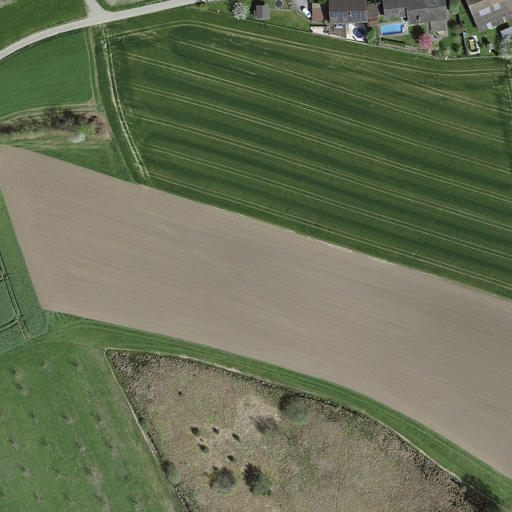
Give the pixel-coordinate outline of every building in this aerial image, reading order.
[(366,0),(367,13),(378,13),(377,0),(366,0)] [(428,0),(382,6),(384,26),(406,23),(407,31),(445,26),(441,0),(428,0)] [(511,0),(463,0),(479,39),(511,26),(511,0)] [(364,26),(364,5),(311,7),(312,28),(364,26)] [(266,7),(258,6),(258,15),(266,16),(266,7)]
